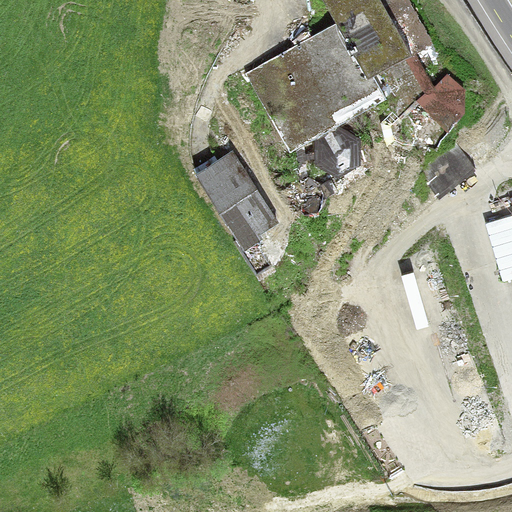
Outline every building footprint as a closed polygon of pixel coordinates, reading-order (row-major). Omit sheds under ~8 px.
[(417,54),(413,57),(381,0),(321,0),(336,23),(246,73),(290,152),(387,98),(400,120),(441,97),(417,54)] [(436,199),(473,169),(457,147),(419,178),(436,199)] [(357,164),(368,158),(363,149),(353,155),(355,158),(343,166),(347,174),(359,168),(357,164)] [(261,235),(280,222),(233,151),(196,175),(245,252),(264,239),(261,235)] [(511,215),(488,223),(505,283),(511,280),(511,215)]
